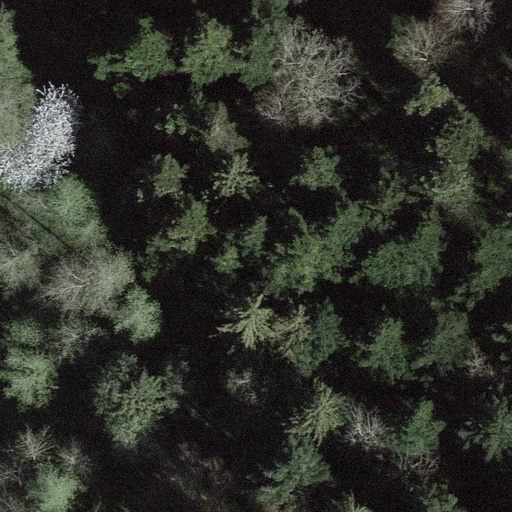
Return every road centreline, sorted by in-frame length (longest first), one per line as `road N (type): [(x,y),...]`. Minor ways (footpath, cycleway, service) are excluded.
road 1 (track): [(346,511),(25,92),(0,36)]
road 2 (track): [(25,92),(511,107)]
